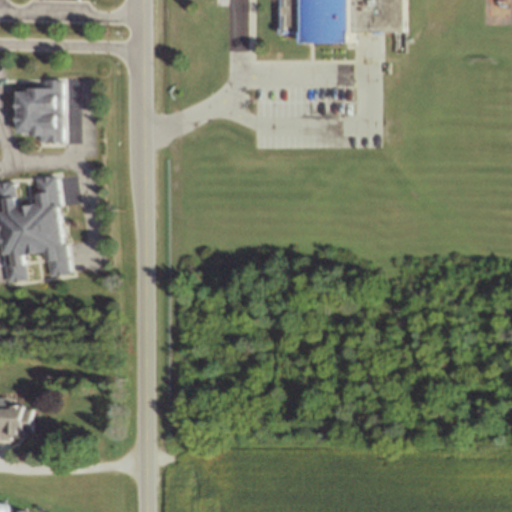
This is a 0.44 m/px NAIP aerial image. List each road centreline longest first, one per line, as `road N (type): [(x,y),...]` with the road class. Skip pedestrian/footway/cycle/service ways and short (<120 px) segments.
road 1 (tertiary): [(138,0),(143,511)]
road 2 (residential): [(0,45),(139,49)]
road 3 (residential): [(139,11),(0,11)]
